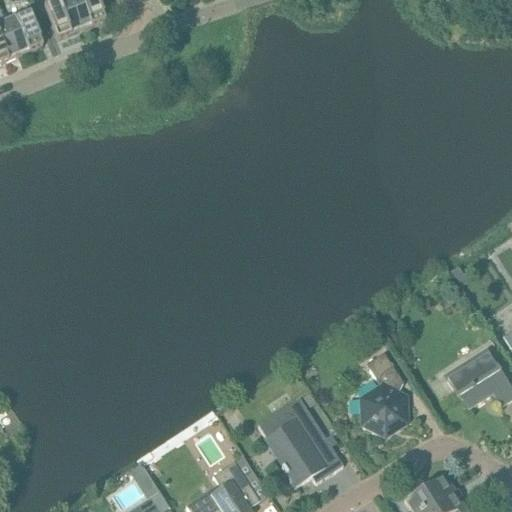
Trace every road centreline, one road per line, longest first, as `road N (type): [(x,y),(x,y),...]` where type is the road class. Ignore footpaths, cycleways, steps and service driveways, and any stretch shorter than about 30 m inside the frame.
road 1 (residential): [(322,511),(393,460),(439,445),(511,468)]
road 2 (residential): [(0,97),(154,31),(141,0)]
